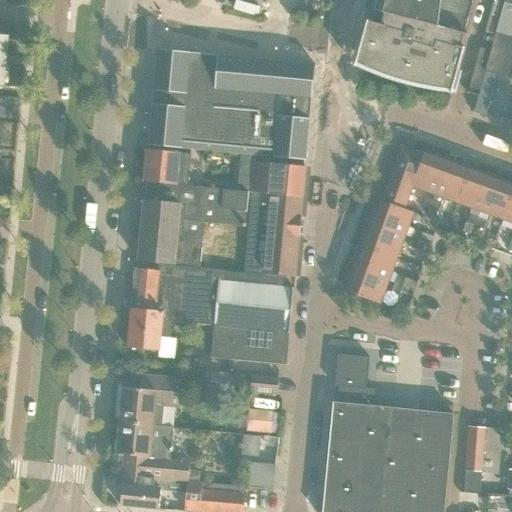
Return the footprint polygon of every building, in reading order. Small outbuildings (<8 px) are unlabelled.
[(373,0),(355,65),(454,92),(465,51),(461,50),(465,36),(469,37),(478,0),(373,0)] [(511,0),(506,0),(485,75),(511,82),(511,0)] [(481,49),(470,88),(479,90),(490,51),(481,49)] [(316,65),(157,50),(156,60),(148,146),(306,161),(316,65)] [(468,98),(466,105),(475,107),(477,100),(468,98)] [(410,188),(422,155),(403,148),(399,150),(380,201),(404,210),(412,188),(410,188)] [(176,187),(187,188),(191,154),(147,150),(144,183),(150,184),(176,187)] [(435,197),(448,159),(431,153),(430,157),(423,154),(422,155),(410,188),(412,188),(435,197)] [(430,210),(428,215),(436,227),(439,219),(437,216),(438,213),(437,213),(440,204),(441,205),(444,200),(458,205),(470,172),(463,169),(465,165),(448,159),(435,197),(433,202),(430,210)] [(225,273),(224,283),(244,285),(294,290),(295,277),(305,168),(256,163),(254,174),(253,194),(245,275),(225,273)] [(470,172),(458,205),(471,210),(471,215),(469,215),(466,223),(474,226),(475,227),(478,218),(493,176),(478,170),(477,174),(470,172)] [(240,173),(238,193),(247,194),(253,194),(254,174),(240,173)] [(493,176),(478,218),(486,221),(488,222),(490,217),(503,221),(511,195),(511,186),(508,185),(509,182),(493,176)] [(238,193),(187,188),(176,187),(150,184),(149,203),(143,202),(137,260),(200,267),(204,225),(244,229),(247,194),(238,193)] [(511,195),(503,221),(511,224),(511,195)] [(425,199),(422,208),(430,210),(433,202),(425,199)] [(374,207),(368,223),(404,236),(410,238),(413,230),(408,226),(413,213),(404,210),(380,201),(377,209),(374,207)] [(478,218),(475,227),(482,229),(486,221),(478,218)] [(368,223),(362,239),(366,240),(363,247),(396,259),(404,236),(368,223)] [(466,223),(463,233),(471,236),(474,226),(466,223)] [(418,241),(421,233),(413,230),(410,238),(418,241)] [(434,238),(421,233),(418,241),(431,246),(434,238)] [(431,246),(418,241),(410,238),(407,246),(415,249),(416,248),(428,254),(431,246)] [(357,253),(351,269),(393,284),(402,287),(413,291),(416,283),(396,276),(392,272),(396,259),(363,247),(361,254),(357,253)] [(171,323),(214,327),(219,272),(158,267),(157,272),(136,270),(133,311),(130,311),(126,349),(158,352),(157,359),(172,360),(174,340),(169,340),(171,323)] [(351,269),(346,284),(350,286),(347,293),(380,305),(385,290),(390,292),(393,284),(351,269)] [(214,327),(211,358),(287,365),(294,290),(224,283),(225,273),(219,272),(214,327)] [(402,287),(393,284),(390,292),(399,295),(402,287)] [(332,403),(373,407),(375,389),(366,388),(369,357),(337,354),(334,386),(339,386),(337,402),(332,402),(332,403)] [(254,392),(278,394),(279,378),(255,376),(254,392)] [(124,390),(120,424),(153,427),(153,426),(161,427),(163,408),(173,409),(175,381),(141,378),(139,392),(124,390)] [(374,407),(373,407),(332,403),(320,511),(444,511),(454,416),(374,407)] [(249,430),(272,432),(274,412),(251,410),(249,430)] [(120,424),(117,456),(126,457),(124,477),(156,481),(189,484),(190,484),(199,485),(201,471),(191,470),(191,464),(171,462),(174,429),(161,427),(153,426),(153,427),(120,424)] [(466,473),(465,492),(481,493),(482,474),(484,438),(485,430),(469,429),(468,437),(466,473)] [(245,436),(243,455),(259,457),(260,447),(261,438),(247,437),(245,436)] [(249,483),(276,485),(279,461),(252,459),(249,483)] [(156,481),(124,477),(121,508),(160,511),(162,491),(155,490),(156,481)] [(189,484),(186,511),(188,511),(204,511),(206,492),(219,493),(220,487),(199,485),(190,484),(189,484)] [(206,492),(204,511),(244,511),(246,489),(220,487),(219,493),(206,492)] [(463,493),(462,504),(476,505),(477,494),(463,493)] [(511,511),(511,498),(489,497),(487,511),(511,511)]
